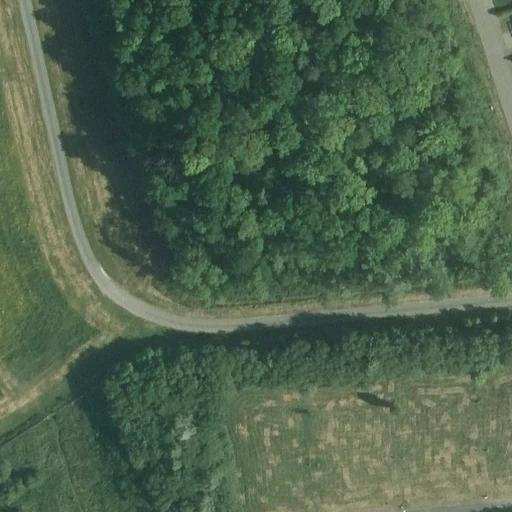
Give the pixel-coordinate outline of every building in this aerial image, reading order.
[(442,367),(459,367),(459,354),(441,355),(442,367)] [(315,369),(317,389),(339,387),(337,367),(315,369)] [(244,372),(222,378),(229,401),(251,395),(244,372)] [(381,402),(360,405),(365,431),(385,428),(381,402)] [(279,430),(300,429),(299,405),(277,406),(279,430)] [(218,458),(238,454),(233,434),(214,438),(218,458)] [(509,444),(488,445),(489,466),(510,465),(509,444)]
